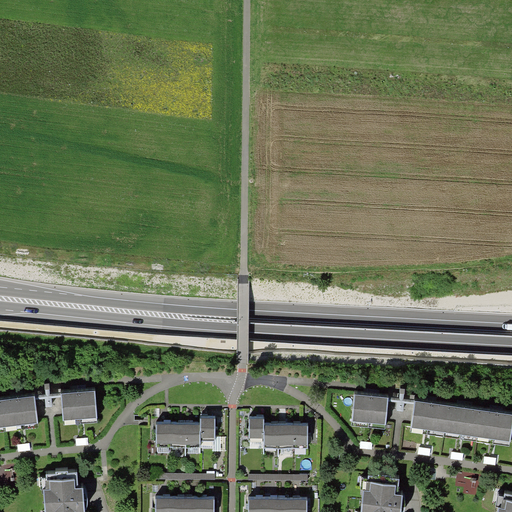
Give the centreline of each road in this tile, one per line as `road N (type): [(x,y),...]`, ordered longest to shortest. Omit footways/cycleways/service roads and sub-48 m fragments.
road 1 (secondary): [(0,306),(221,329),(511,344)]
road 2 (secondary): [(511,323),(7,289)]
road 3 (track): [(245,0),(240,370)]
